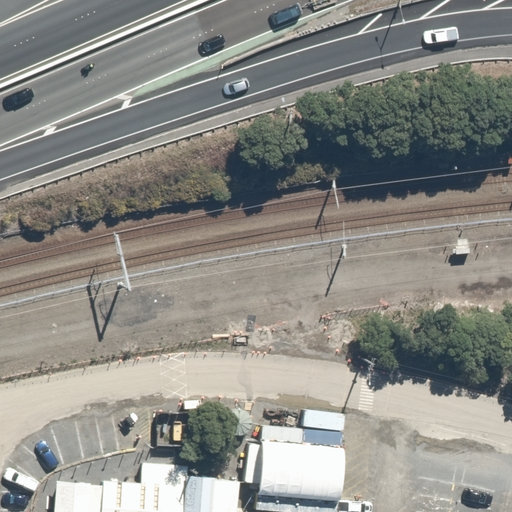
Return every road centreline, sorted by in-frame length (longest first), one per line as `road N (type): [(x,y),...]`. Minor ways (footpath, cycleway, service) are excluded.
road 1 (trunk): [(511,31),(426,40),(324,67),(0,170)]
road 2 (trunk): [(292,0),(0,121)]
road 3 (trunk): [(0,52),(126,0)]
